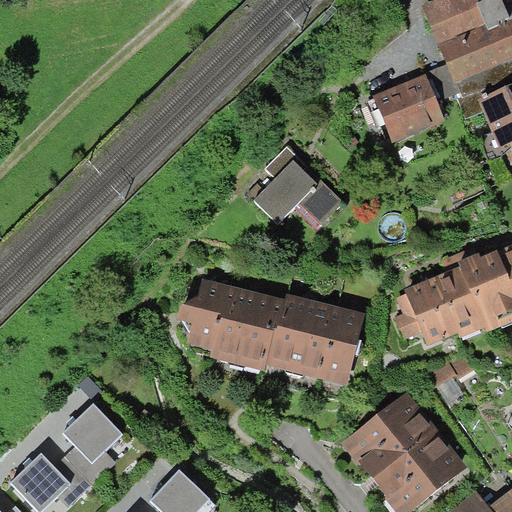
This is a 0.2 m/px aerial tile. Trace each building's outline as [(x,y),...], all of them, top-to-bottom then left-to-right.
[(511,0),(436,0),(421,6),(447,64),(456,85),(458,84),(511,60),(511,0)] [(511,88),(511,60),(458,84),(461,93),(463,99),(459,101),(467,119),(483,112),(479,102),(511,88)] [(456,85),(447,64),(426,73),(427,75),(438,102),(461,93),(458,84),(456,85)] [(427,75),(374,96),(393,142),(446,121),(438,102),(427,75)] [(511,88),(479,102),(483,112),(499,149),(510,144),(511,143),(511,88)] [(288,148),(266,170),(277,181),(266,191),(261,185),(250,197),(277,223),(298,202),(321,224),(343,202),(315,174),(288,148)] [(460,269),(485,328),(487,333),(511,323),(511,246),(482,259),(480,254),(458,263),(460,269)] [(460,339),(485,328),(460,269),(406,291),(408,296),(398,300),(405,315),(398,318),(406,338),(423,331),(428,344),(457,332),(460,339)] [(280,332),(288,300),(206,281),(202,298),(182,307),(179,321),(194,325),(188,346),(211,351),(209,358),(267,373),(269,367),(278,332),(280,332)] [(368,313),(289,293),(288,300),(280,332),(278,332),(269,367),(349,387),(368,313)] [(511,348),(503,353),(511,371),(511,348)] [(470,355),(451,365),(457,375),(459,380),(478,369),(470,355)] [(449,361),(428,373),(437,387),(457,375),(451,365),(449,361)] [(406,394),(341,441),(372,482),(395,511),(410,511),(466,469),(406,394)] [(124,436),(94,405),(74,424),(65,433),(77,446),(65,458),(92,486),(116,462),(107,452),(124,436)] [(54,468),(42,455),(30,466),(10,485),(36,511),(42,511),(58,499),(69,509),(92,486),(65,458),(54,468)] [(210,511),(215,507),(179,473),(162,491),(150,504),(158,511),(210,511)] [(511,511),(511,492),(488,510),(490,511),(511,511)] [(477,496),(456,511),(490,511),(488,510),(477,496)]
